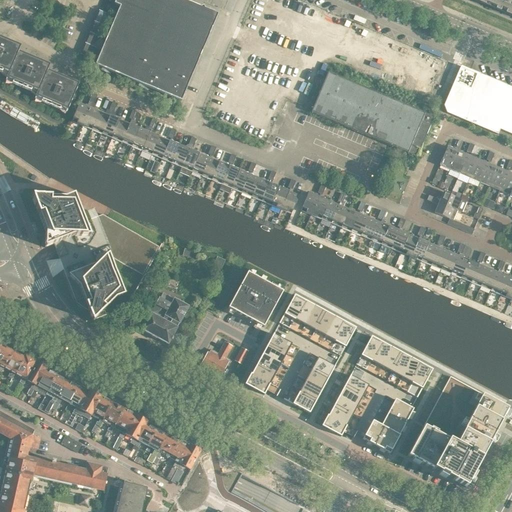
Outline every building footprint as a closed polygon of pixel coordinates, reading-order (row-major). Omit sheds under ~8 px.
[(167,0),(115,0),(114,3),(120,6),(115,17),(95,64),(103,68),(140,83),(181,101),(215,20),(202,15),(205,8),(185,0),(175,0),(175,3),(167,0)] [(495,0),(493,7),(503,11),(507,0),(495,0)] [(511,0),(507,0),(503,11),(511,15),(511,0)] [(111,15),(99,10),(99,11),(100,11),(97,16),(108,21),(110,15),(111,16),(111,15)] [(95,21),(94,21),(107,26),(106,26),(108,21),(97,16),(95,21)] [(94,21),(95,22),(93,27),(104,32),(106,26),(107,27),(107,26),(94,21)] [(91,32),(90,32),(102,37),(101,37),(104,32),(93,27),(91,32)] [(89,32),(90,33),(88,38),(99,42),(101,37),(102,38),(102,37),(90,32),(89,32)] [(66,112),(67,112),(79,83),(47,70),(49,65),(18,52),(20,47),(0,38),(0,71),(2,73),(3,70),(9,73),(6,78),(7,78),(5,80),(6,81),(7,80),(12,83),(30,93),(31,91),(36,93),(35,96),(36,96),(35,99),(36,99),(41,101),(41,102),(60,109),(66,111),(66,112)] [(86,43),(85,43),(98,48),(97,48),(99,42),(88,38),(86,43)] [(85,43),(86,44),(84,49),(94,53),(97,48),(98,48),(85,43)] [(81,54),(80,53),(80,54),(93,59),(92,58),(94,53),(84,49),(81,54)] [(511,87),(459,65),(443,104),(446,112),(497,133),(499,128),(511,133),(511,87)] [(328,72),(311,112),(389,145),(417,157),(434,116),(328,72)] [(0,111),(38,133),(45,119),(0,93),(0,111)] [(79,103),(72,121),(82,126),(89,107),(79,103)] [(173,104),(170,110),(176,112),(177,111),(179,106),(173,104)] [(89,107),(82,126),(92,130),(99,112),(89,107)] [(99,112),(92,130),(102,134),(109,116),(99,112)] [(109,116),(102,134),(112,138),(119,120),(109,116)] [(119,120),(112,138),(122,142),(129,124),(119,120)] [(129,124),(122,142),(131,147),(139,128),(129,124)] [(139,128),(131,147),(142,151),(149,133),(139,128)] [(149,133),(142,151),(152,155),(159,137),(149,133)] [(159,137),(152,155),(162,159),(169,141),(159,137)] [(169,141),(162,159),(171,163),(179,145),(169,141)] [(179,145),(171,163),(181,168),(189,149),(179,145)] [(447,147),(439,165),(450,169),(457,151),(447,147)] [(189,149),(181,168),(180,172),(190,176),(191,172),(199,153),(189,149)] [(457,151),(450,169),(460,174),(467,155),(457,151)] [(199,153),(191,172),(201,176),(209,158),(199,153)] [(467,155),(460,174),(470,178),(477,159),(467,155)] [(209,158),(201,176),(211,180),(219,162),(209,158)] [(477,159),(470,178),(480,182),(487,164),(477,159)] [(219,162),(211,180),(221,184),(229,166),(219,162)] [(487,164),(480,182),(489,186),(497,168),(487,164)] [(400,171),(407,174),(409,168),(402,165),(400,171)] [(229,166),(221,184),(220,189),(230,193),(231,189),(239,170),(229,166)] [(497,168),(489,186),(500,190),(507,172),(497,168)] [(239,170),(231,189),(241,193),(249,174),(239,170)] [(511,173),(507,172),(500,190),(510,195),(511,188),(511,173)] [(249,174),(241,193),(251,197),(259,179),(249,174)] [(259,179),(251,197),(261,201),(269,183),(259,179)] [(269,183),(261,201),(271,205),(279,187),(269,183)] [(279,187),(271,205),(281,210),(289,191),(279,187)] [(291,214),(299,196),(289,191),(281,210),(291,214)] [(308,192),(301,211),(311,215),(319,197),(308,192)] [(437,199),(436,201),(439,202),(457,210),(462,212),(466,202),(462,200),(443,192),(441,197),(439,197),(438,197),(437,199)] [(33,197),(31,197),(32,199),(35,205),(34,205),(35,207),(36,207),(37,211),(38,215),(39,215),(45,232),(45,247),(54,244),(76,302),(89,311),(92,319),(92,321),(94,319),(106,315),(104,309),(117,297),(125,294),(110,256),(142,275),(158,247),(103,215),(84,222),(73,195),(65,199),(51,198),(46,197),(46,198),(42,198),(42,197),(40,197),(40,198),(33,197)] [(319,197),(311,215),(321,219),(329,201),(319,197)] [(485,198),(483,205),(492,209),(494,202),(485,198)] [(329,201),(321,219),(331,223),(339,205),(329,201)] [(457,210),(439,202),(435,213),(449,219),(453,220),(457,210)] [(339,205),(331,223),(341,228),(349,209),(339,205)] [(349,209),(341,228),(351,232),(359,213),(349,209)] [(359,213),(351,232),(361,236),(368,218),(359,213)] [(368,218),(361,236),(371,240),(379,222),(368,218)] [(449,219),(447,224),(460,229),(462,224),(453,220),(449,219)] [(379,222),(371,240),(381,244),(389,226),(379,222)] [(472,235),(474,229),(462,224),(460,229),(472,235)] [(389,226),(381,244),(391,249),(399,230),(389,226)] [(399,230),(391,249),(401,253),(408,234),(399,230)] [(408,234),(401,253),(411,257),(418,239),(408,234)] [(418,239),(411,257),(421,261),(428,243),(418,239)] [(428,243),(421,261),(431,265),(438,247),(428,243)] [(438,247),(431,265),(441,270),(448,251),(438,247)] [(185,248),(183,255),(198,260),(200,253),(185,248)] [(448,251),(441,270),(451,274),(458,255),(448,251)] [(458,255),(451,274),(461,278),(468,260),(458,255)] [(218,258),(215,262),(217,266),(221,268),(225,261),(218,258)] [(468,260),(461,278),(471,282),(478,264),(468,260)] [(478,264),(471,282),(480,286),(488,268),(478,264)] [(488,268),(480,286),(490,291),(498,272),(488,268)] [(247,272),(228,308),(241,315),(243,312),(252,317),(250,320),(263,327),(283,292),(247,272)] [(498,272),(490,291),(500,295),(508,276),(498,272)] [(511,278),(508,276),(500,295),(510,299),(511,295),(511,278)] [(150,313),(141,329),(152,335),(151,336),(155,339),(156,337),(168,344),(178,326),(177,326),(178,325),(179,325),(189,306),(174,299),(163,293),(160,298),(159,297),(150,313)] [(294,295),(279,323),(289,329),(294,320),(295,320),(305,301),(294,295)] [(305,301),(295,320),(305,325),(315,306),(305,301)] [(315,306),(305,325),(314,331),(325,311),(315,306)] [(325,311),(314,331),(324,336),(335,317),(325,311)] [(335,317),(324,336),(334,341),(345,322),(335,317)] [(335,342),(330,351),(340,356),(355,328),(345,322),(334,341),(335,342)] [(273,334),(267,345),(286,355),(292,344),(273,334)] [(371,336),(356,365),(366,370),(371,361),(371,362),(382,342),(371,336)] [(211,350),(203,364),(220,373),(228,359),(225,358),(233,344),(228,341),(227,344),(225,343),(220,350),(218,354),(217,354),(211,350)] [(14,348),(3,342),(0,347),(0,365),(1,366),(0,368),(0,371),(1,372),(4,367),(14,348)] [(382,342),(371,362),(381,367),(392,348),(382,342)] [(267,345),(262,355),(280,365),(286,355),(267,345)] [(25,355),(14,348),(4,367),(12,372),(11,375),(10,374),(8,376),(12,378),(15,374),(25,355)] [(392,348),(381,367),(391,372),(402,353),(392,348)] [(241,349),(235,360),(241,363),(247,352),(241,349)] [(402,353),(391,372),(401,378),(411,358),(402,353)] [(36,361),(25,355),(15,374),(22,377),(16,390),(19,392),(26,379),(36,361)] [(262,355),(257,364),(275,374),(280,365),(262,355)] [(318,357),(311,370),(328,379),(335,367),(318,357)] [(411,358),(401,378),(411,383),(421,364),(411,358)] [(47,367),(36,361),(26,379),(34,384),(33,387),(32,386),(30,389),(30,388),(27,394),(31,396),(46,369),(47,367)] [(257,364),(251,374),(270,384),(275,374),(257,364)] [(412,383),(407,392),(417,398),(432,370),(421,364),(411,383),(412,383)] [(49,371),(46,369),(31,396),(35,398),(38,392),(45,396),(46,394),(58,373),(53,370),(49,371)] [(311,370),(305,381),(322,390),(328,379),(311,370)] [(62,375),(58,373),(46,394),(53,398),(52,400),(50,401),(44,411),(49,413),(52,407),(67,381),(63,379),(62,375)] [(250,375),(245,385),(264,395),(270,384),(251,374),(251,375),(250,375)] [(350,375),(344,386),(363,396),(368,385),(350,375)] [(450,376),(407,456),(465,488),(508,408),(499,403),(499,402),(488,396),(487,397),(470,387),(470,386),(460,381),(459,381),(450,376)] [(71,383),(67,381),(52,407),(56,409),(59,404),(62,399),(69,403),(79,384),(74,382),(71,383)] [(305,381),(299,392),(316,401),(322,390),(305,381)] [(84,387),(79,384),(69,403),(76,407),(69,420),(72,422),(77,414),(88,392),(85,391),(84,387)] [(344,386),(339,396),(357,406),(363,396),(344,386)] [(101,397),(89,390),(88,392),(77,414),(81,416),(81,415),(89,419),(91,415),(101,397)] [(299,392),(292,404),(309,413),(316,401),(299,392)] [(339,396),(333,406),(352,416),(357,406),(339,396)] [(112,403),(101,397),(91,415),(100,420),(98,423),(97,422),(92,431),(96,433),(102,421),(112,403)] [(372,421),(362,439),(389,454),(399,436),(399,435),(413,409),(395,399),(381,426),(372,421)] [(124,409),(112,403),(102,421),(111,426),(110,429),(108,428),(107,430),(105,436),(108,438),(114,427),(124,409)] [(327,415),(347,426),(352,416),(333,406),(328,416),(327,415)] [(135,415),(124,409),(114,427),(123,432),(121,435),(120,434),(119,437),(113,448),(117,450),(125,434),(135,415)] [(0,432),(9,438),(7,449),(1,476),(0,480),(0,511),(23,511),(32,474),(103,490),(108,468),(88,464),(86,470),(80,469),(81,466),(67,463),(67,466),(54,463),(55,462),(55,461),(52,460),(51,463),(35,459),(27,457),(29,447),(37,449),(39,439),(32,437),(32,435),(34,430),(20,423),(0,411),(0,432)] [(135,415),(125,434),(132,437),(130,440),(131,441),(130,443),(135,445),(146,424),(147,422),(135,415)] [(327,415),(321,426),(341,437),(347,426),(327,415)] [(78,423),(75,429),(79,431),(81,433),(84,426),(78,423)] [(149,426),(146,424),(135,445),(131,452),(128,457),(133,459),(139,448),(138,447),(139,445),(140,445),(141,442),(148,446),(158,427),(153,425),(149,426)] [(163,430),(158,427),(148,446),(154,450),(152,454),(151,454),(147,461),(152,464),(153,462),(167,435),(164,433),(163,430)] [(66,435),(61,444),(77,453),(82,445),(66,435)] [(171,437),(167,435),(153,462),(157,464),(160,459),(159,459),(161,456),(159,455),(161,453),(169,457),(179,439),(174,436),(171,437)] [(184,441),(179,439),(169,457),(176,461),(166,479),(170,480),(171,479),(177,468),(188,447),(185,445),(184,441)] [(201,451),(190,444),(188,447),(177,468),(181,470),(182,468),(181,467),(182,465),(191,469),(201,451)] [(126,449),(123,454),(128,457),(131,452),(126,449)] [(135,511),(136,510),(136,508),(136,506),(137,506),(140,497),(139,496),(140,493),(141,493),(142,487),(124,482),(123,483),(125,484),(124,488),(122,487),(120,496),(122,497),(121,501),(119,500),(117,509),(119,509),(117,511),(135,511)]
